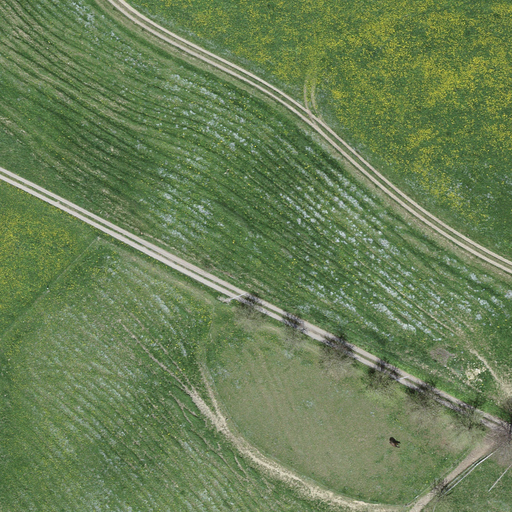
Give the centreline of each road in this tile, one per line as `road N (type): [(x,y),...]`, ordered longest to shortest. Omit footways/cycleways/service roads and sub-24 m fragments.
road 1 (track): [(0,169),(511,431)]
road 2 (track): [(511,268),(427,217),(283,98),(116,0)]
